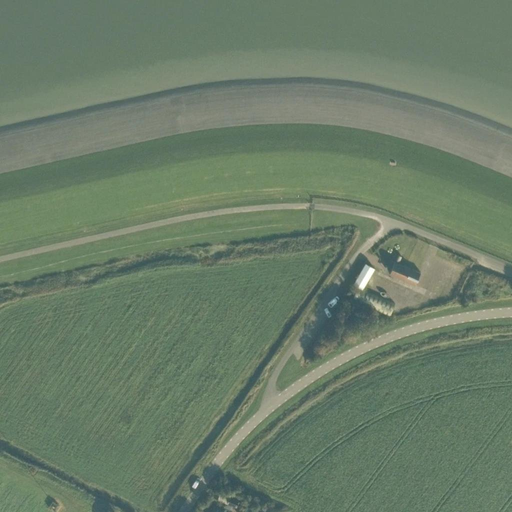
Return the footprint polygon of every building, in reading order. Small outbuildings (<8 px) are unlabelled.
[(389,274),(415,285),(420,273),(395,262),(389,274)] [(435,296),(451,302),(464,268),(448,262),(435,296)] [(374,269),(365,263),(354,284),(362,289),(374,269)] [(395,303),(357,287),(356,290),(352,299),(351,301),(389,317),(395,303)] [(236,507),(238,501),(230,497),(227,504),(236,507)]
